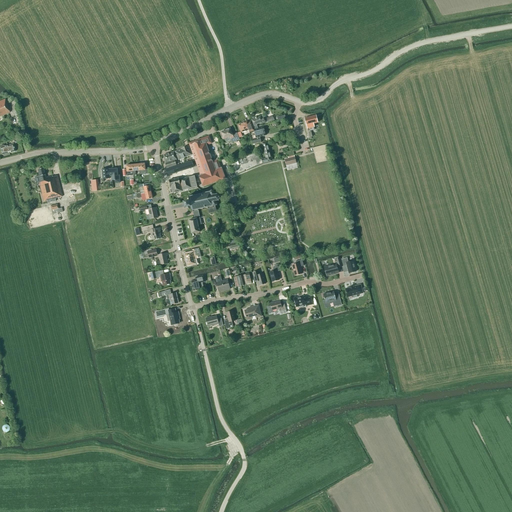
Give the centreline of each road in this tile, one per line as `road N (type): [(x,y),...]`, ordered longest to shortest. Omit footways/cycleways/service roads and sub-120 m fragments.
road 1 (tertiary): [(230,108),(271,93),(307,102),(410,47),(511,26)]
road 2 (unclassified): [(223,511),(244,460),(221,418),(192,308)]
road 3 (residential): [(192,308),(358,276)]
road 4 (unclassified): [(192,308),(153,144)]
road 5 (tertiary): [(0,162),(153,144)]
